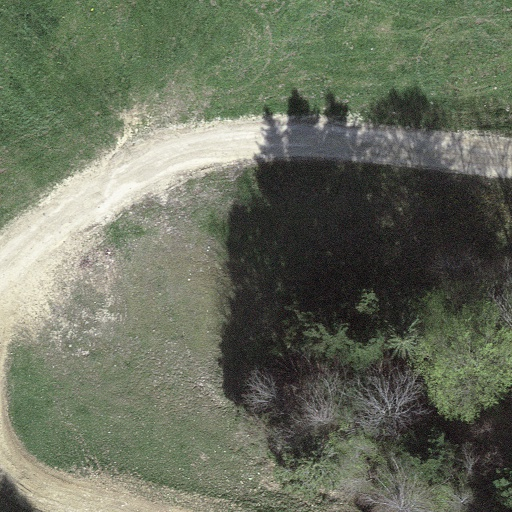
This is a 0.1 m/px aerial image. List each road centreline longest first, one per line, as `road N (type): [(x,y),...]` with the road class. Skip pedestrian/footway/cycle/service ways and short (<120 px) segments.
road 1 (track): [(511,159),(344,142),(195,150),(129,170),(0,272)]
road 2 (track): [(0,459),(27,488),(142,511)]
